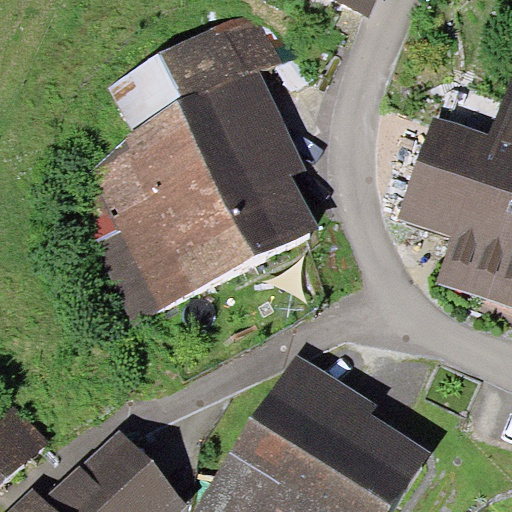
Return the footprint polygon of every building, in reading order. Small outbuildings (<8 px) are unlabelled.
[(323,0),(370,18),(377,0),(323,0)] [(109,85),(133,136),(259,72),(283,61),(259,11),(109,85)] [(135,324),(322,229),(294,176),(309,168),(259,72),(133,136),(58,174),(135,324)] [(511,72),(491,135),(433,115),(398,217),(451,235),(435,281),(511,306),(511,72)] [(377,403),(296,352),(193,511),(390,511),(429,451),(370,413),(377,403)] [(14,404),(0,417),(0,487),(49,440),(14,404)] [(179,511),(188,504),(119,429),(44,498),(33,487),(5,511),(179,511)]
